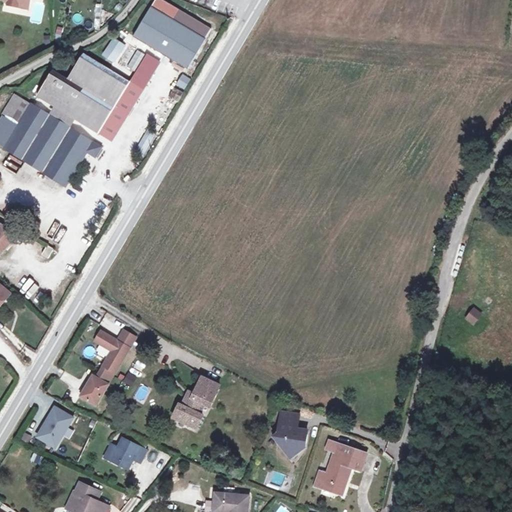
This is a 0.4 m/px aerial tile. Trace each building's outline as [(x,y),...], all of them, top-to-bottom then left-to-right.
[(158,0),(153,8),(175,21),(181,11),(161,0),(158,0)] [(175,21),(153,8),(133,38),(187,71),(207,40),(175,21)] [(181,11),(175,21),(207,40),(213,30),(181,11)] [(124,46),(113,39),(102,56),(112,64),(124,46)] [(147,58),(128,46),(117,64),(136,76),(147,58)] [(129,83),(82,56),(67,80),(54,73),(40,98),(56,107),(78,121),(99,133),(129,83)] [(187,89),(191,78),(181,74),(177,85),(187,89)] [(142,91),(129,83),(99,133),(113,142),(142,91)] [(33,107),(16,96),(5,115),(22,126),(33,107)] [(51,117),(33,106),(33,107),(22,126),(21,128),(4,118),(0,124),(0,145),(66,187),(87,154),(97,160),(103,149),(73,130),(51,117)] [(78,121),(56,107),(51,117),(73,130),(78,121)] [(12,156),(4,162),(10,170),(18,165),(12,156)] [(0,254),(16,238),(4,225),(0,229),(0,254)] [(53,247),(44,243),(39,253),(48,257),(53,247)] [(0,306),(10,295),(0,285),(0,306)] [(480,314),(472,308),(465,317),(474,323),(480,314)] [(123,334),(117,345),(120,347),(129,352),(135,341),(123,334)] [(105,372),(114,377),(129,352),(120,347),(119,349),(116,347),(117,345),(100,335),(96,342),(97,347),(112,355),(102,370),(105,372)] [(131,370),(138,375),(144,368),(136,362),(131,370)] [(97,378),(100,380),(105,372),(102,370),(97,378)] [(97,378),(94,377),(82,397),(97,405),(109,385),(100,380),(97,378)] [(219,385),(200,377),(193,393),(191,399),(186,396),(181,405),(179,404),(174,417),(196,427),(202,414),(199,412),(204,404),(210,407),(219,385)] [(74,417),(55,406),(38,436),(57,447),(74,417)] [(304,415),(286,412),(282,437),(285,437),(284,444),(292,455),(297,452),(303,453),(309,448),(312,431),(304,430),(304,433),(301,432),(304,415)] [(146,452),(123,440),(118,449),(111,446),(105,460),(127,470),(132,461),(140,465),(146,452)] [(370,454),(334,440),(331,449),(338,453),(331,474),(323,471),(318,485),(344,495),(355,468),(364,472),(370,454)] [(99,494),(79,485),(67,511),(104,511),(107,507),(96,502),(99,494)] [(235,491),(223,490),(223,497),(241,498),(241,494),(235,494),(235,491)] [(223,497),(215,496),(214,504),(213,511),(248,511),(249,499),(241,498),(223,497)]
